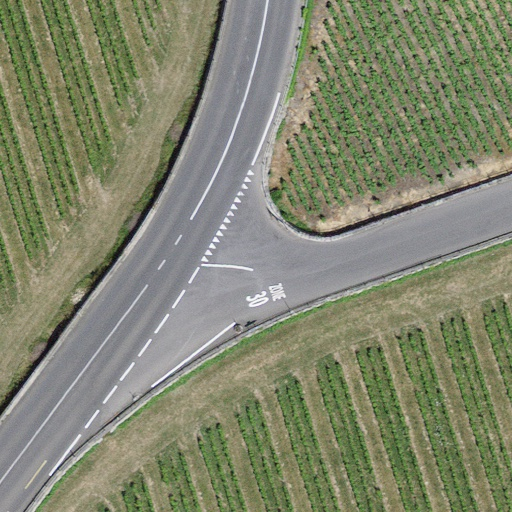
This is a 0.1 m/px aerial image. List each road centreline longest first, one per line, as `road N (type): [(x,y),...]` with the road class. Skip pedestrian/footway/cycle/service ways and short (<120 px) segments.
road 1 (residential): [(171,252),(209,268),(284,273),(511,203)]
road 2 (tertiary): [(171,252),(0,486)]
road 3 (tertiary): [(269,0),(235,135),(171,252)]
